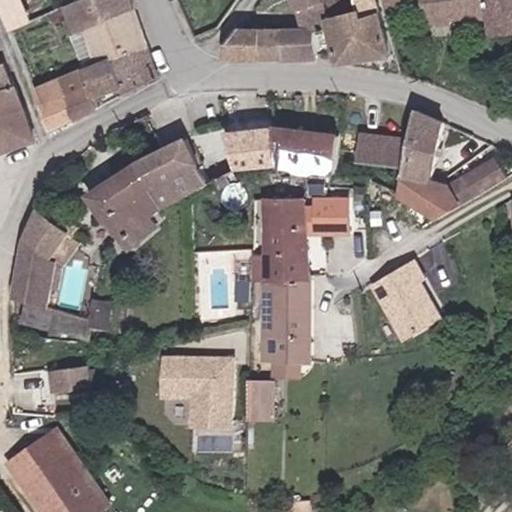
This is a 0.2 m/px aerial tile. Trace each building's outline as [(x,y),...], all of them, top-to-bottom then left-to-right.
[(0,0),(9,24),(29,16),(21,0),(0,0)] [(68,0),(78,26),(84,23),(133,3),(132,0),(68,0)] [(329,36),(326,27),(320,7),(316,8),(313,0),(288,0),(296,34),(313,35),(329,36)] [(320,7),(326,27),(355,22),(350,6),(341,8),(338,0),(313,0),(316,8),(320,7)] [(340,67),(341,68),(388,61),(369,0),(368,0),(350,6),(355,22),(326,27),(329,36),(340,67)] [(338,0),(341,8),(350,6),(368,0),(338,0)] [(511,0),(418,0),(422,18),(487,10),(491,31),(511,28),(511,0)] [(133,3),(84,23),(95,51),(85,55),(88,62),(146,39),(133,3)] [(84,23),(78,26),(70,29),(80,57),(85,55),(95,51),(84,23)] [(278,61),(277,35),(246,33),(236,33),(227,51),(224,63),(278,61)] [(278,61),(317,61),(313,35),(296,34),(277,35),(278,61)] [(88,62),(81,65),(90,91),(117,80),(121,89),(157,69),(146,39),(88,62)] [(0,56),(0,85),(11,81),(2,56),(0,56)] [(79,66),(57,75),(72,115),(94,103),(90,91),(81,65),(79,66)] [(72,115),(57,75),(32,85),(48,127),(72,115)] [(11,81),(0,85),(0,145),(31,134),(11,81)] [(413,105),(395,191),(436,216),(507,171),(497,157),(434,195),(426,185),(429,173),(434,174),(445,119),(413,105)] [(225,148),(220,120),(197,124),(198,130),(203,130),(207,151),(225,148)] [(292,126),(272,125),(274,170),(289,171),(289,167),(292,126)] [(313,128),(292,126),(289,167),(310,168),(313,128)] [(335,129),(313,128),(310,168),(332,172),(335,129)] [(181,135),(135,158),(154,205),(201,179),(181,135)] [(238,146),(225,148),(228,161),(240,159),(238,146)] [(118,240),(148,211),(154,205),(135,158),(122,164),(83,188),(115,235),(118,240)] [(253,278),(262,279),(280,280),(304,280),(304,243),(304,210),(306,196),(266,196),(263,251),(251,251),(250,278),(253,278)] [(45,259),(48,254),(60,227),(55,224),(47,217),(36,208),(21,240),(45,259)] [(53,210),(47,217),(55,224),(61,216),(53,210)] [(154,218),(148,211),(118,240),(126,247),(154,218)] [(75,226),(61,216),(55,224),(60,227),(70,235),(75,226)] [(51,288),(58,288),(60,261),(72,237),(70,235),(60,227),(48,254),(53,257),(51,288)] [(115,235),(94,255),(99,259),(118,240),(115,235)] [(21,240),(13,293),(15,293),(50,302),(51,288),(53,257),(48,254),(45,259),(21,240)] [(422,271),(414,257),(411,253),(366,282),(369,287),(400,333),(435,309),(413,277),(422,271)] [(262,279),(259,355),(304,353),(304,280),(280,280),(262,279)] [(95,292),(93,314),(93,318),(107,318),(109,293),(95,292)] [(54,303),(51,335),(90,338),(93,318),(93,314),(54,303)] [(51,335),(48,366),(91,359),(90,338),(51,335)] [(294,361),(274,361),(273,379),(294,378),(294,361)] [(51,368),(55,389),(89,384),(86,362),(51,368)] [(238,416),(237,419),(263,420),(264,382),(239,381),(238,416)] [(60,428),(54,432),(83,482),(70,489),(83,511),(91,511),(104,504),(60,428)] [(28,466),(17,472),(40,511),(83,511),(70,489),(83,482),(54,432),(19,451),(28,466)] [(8,457),(17,472),(28,466),(19,451),(8,457)]
